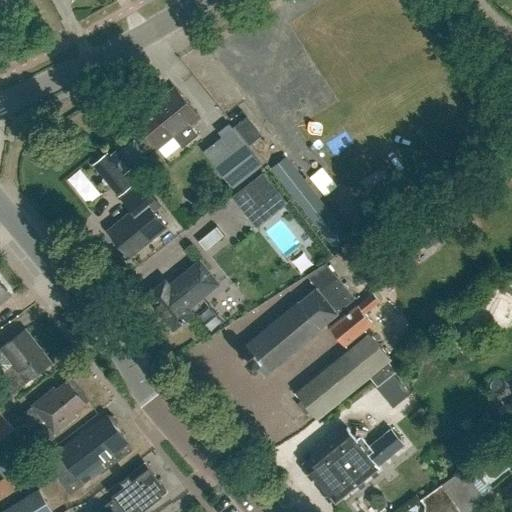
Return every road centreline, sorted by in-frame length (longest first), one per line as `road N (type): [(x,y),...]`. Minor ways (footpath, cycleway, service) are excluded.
road 1 (tertiary): [(255,511),(153,401),(0,204)]
road 2 (tertiary): [(202,0),(0,105)]
